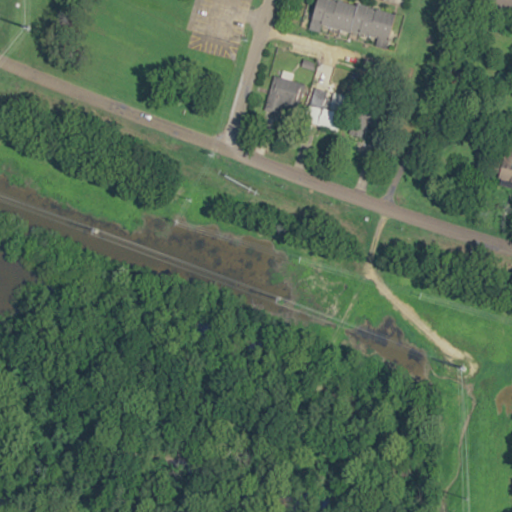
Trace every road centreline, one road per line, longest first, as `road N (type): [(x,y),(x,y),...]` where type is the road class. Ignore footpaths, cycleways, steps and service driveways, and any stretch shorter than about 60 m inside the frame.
road 1 (tertiary): [(0,57),(385,207),(511,242)]
road 2 (residential): [(228,148),(267,0)]
